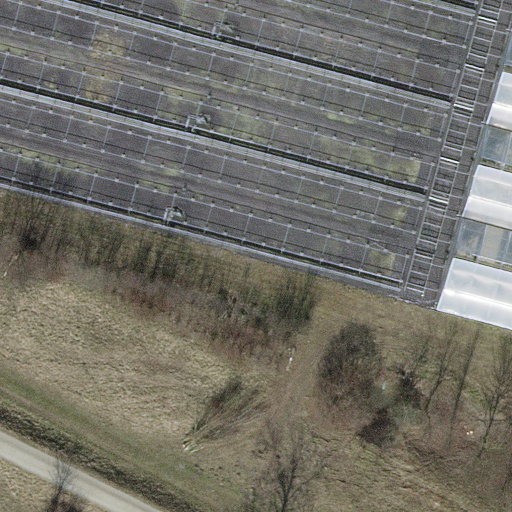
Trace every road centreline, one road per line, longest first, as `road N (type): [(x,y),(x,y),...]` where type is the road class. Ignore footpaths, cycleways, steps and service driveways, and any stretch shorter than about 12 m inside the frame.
road 1 (track): [(301,511),(0,355)]
road 2 (track): [(140,511),(0,442)]
